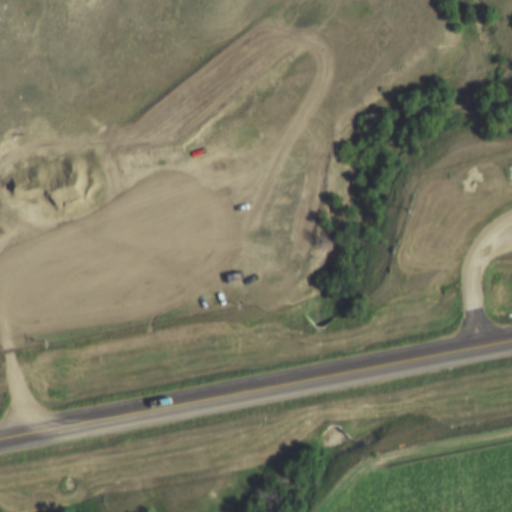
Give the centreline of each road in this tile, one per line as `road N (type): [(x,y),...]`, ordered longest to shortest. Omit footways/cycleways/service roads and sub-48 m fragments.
road 1 (primary): [(0,439),(511,339)]
road 2 (track): [(321,511),(366,463),(385,454),(511,429)]
